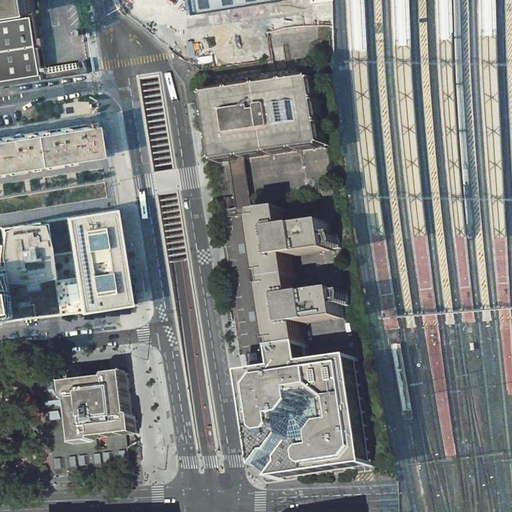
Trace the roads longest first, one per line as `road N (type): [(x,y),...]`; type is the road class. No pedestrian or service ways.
road 1 (primary): [(217,503),(140,0)]
road 2 (unclassified): [(236,502),(154,0)]
road 3 (unclassified): [(116,0),(166,330)]
road 4 (secondary): [(236,502),(511,494)]
road 5 (residential): [(166,330),(194,503)]
road 6 (tertiary): [(22,506),(194,503)]
road 7 (residential): [(0,349),(166,330)]
